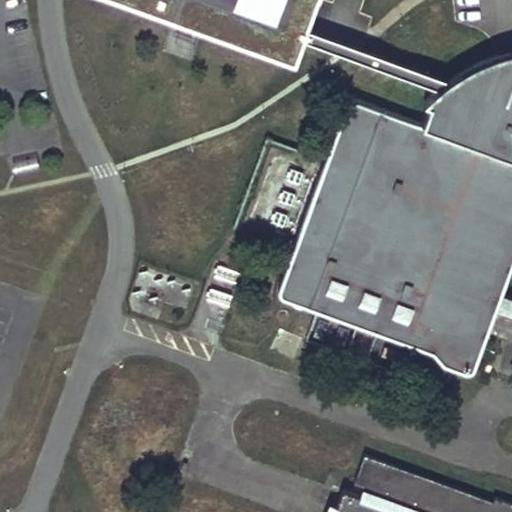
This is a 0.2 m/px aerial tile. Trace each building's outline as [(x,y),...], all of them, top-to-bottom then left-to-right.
[(316,0),(123,0),(293,62),(316,0)] [(449,76),(308,27),(304,39),(439,85),(449,76)] [(511,48),(509,50),(496,53),(488,57),(477,61),(467,67),(457,72),(448,78),(439,85),(431,93),(423,101),(429,103),(420,122),(354,98),(353,98),(352,97),(351,97),(350,97),(349,97),(348,98),(347,99),(346,100),(346,101),(345,101),(345,102),(277,286),(276,289),(277,291),(277,293),(278,296),(280,297),(282,297),(284,298),(431,352),(441,364),(462,372),(464,373),(465,373),(466,372),(467,372),(469,372),(470,372),(471,371),(472,371),(473,371),(473,370),(496,308),(511,314),(511,48)] [(288,314),(288,311),(286,309),(284,307),(282,306),(280,306),(277,307),(275,309),(274,311),(274,314),(275,316),(277,318),(279,320),(281,320),(284,319),(286,318),(287,316),(288,314)] [(511,511),(511,503),(493,497),(493,501),(365,454),(355,480),(361,482),(359,492),(342,486),(332,511),(511,511)]
